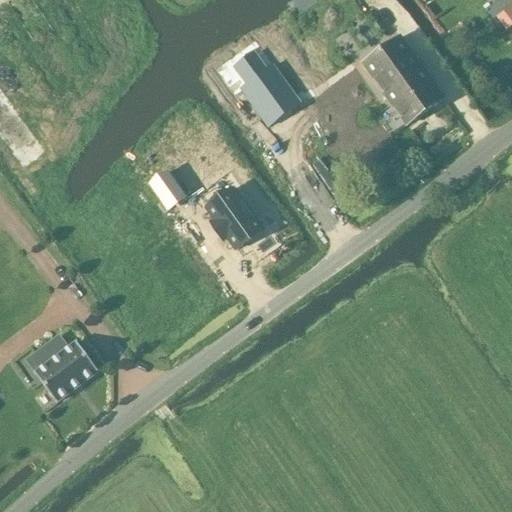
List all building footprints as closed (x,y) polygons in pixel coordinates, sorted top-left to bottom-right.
[(511,4),(503,12),(511,24),(511,4)] [(406,127),(444,100),(400,38),(363,65),(406,127)] [(302,105),(274,66),(267,71),(256,54),(236,68),(248,85),(241,89),(269,128),(302,105)] [(185,199),(166,174),(150,185),(169,211),(185,199)] [(263,232),(244,207),(235,194),(209,213),(218,226),(214,229),(223,242),(227,238),(236,251),(263,232)] [(183,286),(156,252),(130,273),(142,288),(149,283),(164,302),(183,286)] [(35,375),(56,404),(99,373),(87,358),(90,356),(81,344),(78,346),(76,344),(69,350),(60,338),(34,357),(43,369),(35,375)]
